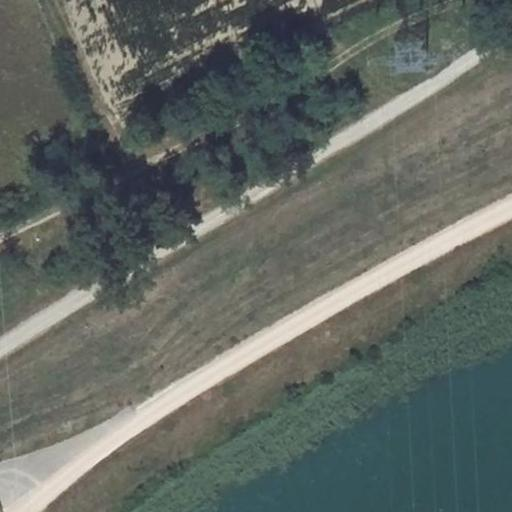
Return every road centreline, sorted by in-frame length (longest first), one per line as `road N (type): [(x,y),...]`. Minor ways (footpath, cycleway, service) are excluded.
road 1 (track): [(511,33),(0,348)]
road 2 (track): [(465,0),(380,33),(294,90),(0,237)]
road 3 (track): [(114,431),(0,478)]
